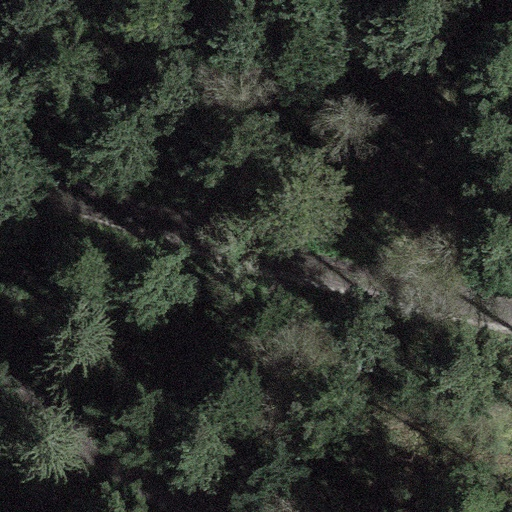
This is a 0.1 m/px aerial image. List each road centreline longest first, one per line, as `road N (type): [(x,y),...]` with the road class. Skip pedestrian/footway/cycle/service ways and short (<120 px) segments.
road 1 (track): [(511,290),(0,181)]
road 2 (track): [(227,511),(0,341)]
